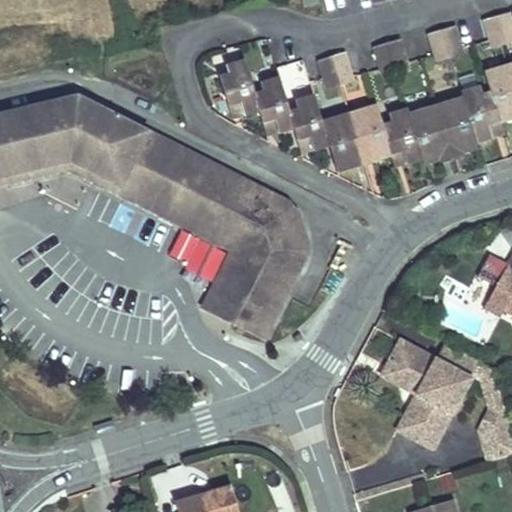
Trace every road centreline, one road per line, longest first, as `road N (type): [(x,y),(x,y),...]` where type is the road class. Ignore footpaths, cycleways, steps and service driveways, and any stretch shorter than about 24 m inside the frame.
road 1 (residential): [(468,0),(325,33),(262,22),(187,41),(176,64),(206,127),(406,235)]
road 2 (residential): [(290,394),(326,357),(386,253),(406,235)]
road 3 (residential): [(106,456),(290,394)]
road 4 (residential): [(332,511),(290,394)]
